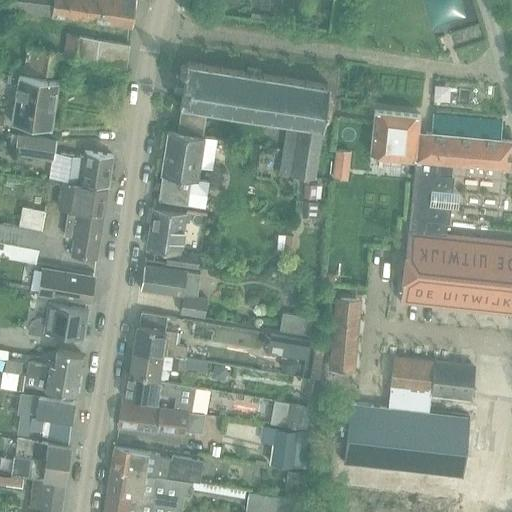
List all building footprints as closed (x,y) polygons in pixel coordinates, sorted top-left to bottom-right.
[(133,26),(136,0),(0,0),(0,6),(3,7),(3,8),(51,14),(51,16),(133,26)] [(127,68),(130,44),(65,36),(62,60),(127,68)] [(54,75),(58,50),(27,46),(25,65),(16,64),(15,70),(38,74),(39,72),(54,75)] [(219,69),(207,68),(188,64),(187,65),(186,65),(185,66),(183,66),(181,68),(180,71),(182,73),(185,74),(185,77),(177,76),(175,92),(182,93),(180,105),(181,106),(181,107),(182,107),(178,132),(178,133),(201,137),(202,135),(205,109),(213,110),(213,112),(216,112),(216,111),(236,114),(235,115),(237,116),(237,114),(256,117),(256,119),(258,119),(258,117),(278,120),(277,121),(279,121),(279,120),(289,122),(282,172),(314,176),(321,127),(322,127),(323,120),(331,114),(333,100),(328,93),(329,85),(328,85),(328,84),(326,83),(326,84),(307,81),(307,80),(305,80),(286,78),(286,77),(284,76),(284,78),(264,75),(264,74),(262,73),(262,74),(260,74),(261,68),(247,67),(246,72),(243,72),(244,70),(241,70),(222,68),(222,67),(220,67),(219,69)] [(17,83),(11,123),(31,126),(51,130),(58,82),(38,79),(18,76),(17,83)] [(420,116),(374,111),(370,154),(416,159),(408,230),(445,234),(446,222),(449,223),(453,176),(451,176),(453,163),(510,169),(511,146),(511,141),(419,132),(420,116)] [(169,131),(159,201),(178,203),(201,207),(205,181),(197,180),(199,166),(213,168),(217,138),(202,135),(201,137),(178,133),(178,132),(169,131)] [(54,159),(57,141),(36,138),(37,136),(19,134),(17,146),(22,146),(21,154),(54,159)] [(57,179),(108,187),(113,155),(85,151),(84,157),(61,153),(57,179)] [(337,151),(336,161),(350,163),(351,152),(337,151)] [(97,258),(107,188),(63,181),(59,207),(69,209),(65,235),(74,236),(71,254),(97,258)] [(305,184),(304,197),(315,198),(316,185),(305,184)] [(0,256),(36,262),(47,195),(28,192),(26,204),(22,203),(18,224),(0,221),(0,256)] [(200,253),(180,250),(185,213),(153,208),(147,247),(166,250),(165,263),(198,268),(200,253)] [(511,241),(508,241),(445,234),(408,230),(400,302),(511,314),(511,241)] [(285,234),(283,253),(294,254),(296,236),(285,234)] [(196,297),(199,273),(144,265),(140,289),(183,295),(181,313),(205,317),(207,299),(196,297)] [(267,276),(287,279),(288,268),(269,266),(267,276)] [(90,303),(94,277),(43,269),(38,295),(90,303)] [(330,367),(351,369),(357,301),(340,299),(338,325),(334,324),(330,367)] [(88,309),(69,305),(49,302),(46,319),(43,319),(38,320),(33,323),(29,332),(64,338),(65,335),(83,338),(88,309)] [(134,349),(185,357),(187,345),(175,343),(177,332),(165,330),(167,316),(141,312),(139,326),(138,326),(134,349)] [(279,331),(310,336),(312,318),(282,313),(279,331)] [(319,341),(309,340),(271,334),(269,349),(304,355),(304,360),(295,359),(293,373),(302,374),(301,377),(317,379),(319,361),(314,360),(315,351),(318,351),(319,341)] [(171,367),(183,369),(205,373),(207,361),(185,358),(185,357),(134,349),(131,374),(157,379),(159,367),(171,368),(171,367)] [(46,367),(79,373),(82,354),(57,350),(55,363),(46,362),(46,364),(46,367)] [(394,358),(390,387),(432,392),(471,397),(474,367),(394,358)] [(6,360),(5,371),(21,374),(22,362),(6,360)] [(75,394),(79,373),(46,367),(46,364),(29,361),(27,373),(48,377),(46,390),(75,394)] [(208,362),(208,372),(225,372),(226,362),(208,362)] [(5,371),(2,388),(18,390),(21,374),(5,371)] [(195,386),(160,381),(160,380),(157,379),(131,374),(126,373),(123,397),(158,402),(159,395),(175,397),(173,408),(191,411),(195,386)] [(351,403),(344,463),(462,476),(469,417),(429,412),(431,402),(432,392),(390,387),(389,397),(388,407),(351,403)] [(20,393),(17,414),(20,415),(17,433),(28,435),(29,429),(45,431),(44,437),(48,437),(51,418),(72,421),(74,402),(54,399),(38,397),(38,396),(20,393)] [(273,399),(269,423),(306,428),(309,406),(273,399)] [(201,434),(204,415),(191,412),(191,411),(173,408),(141,404),(122,401),(118,426),(184,436),(185,431),(201,434)] [(69,442),(72,421),(51,418),(48,437),(48,439),(69,442)] [(272,444),(270,463),(293,465),(309,467),(309,459),(306,458),(309,431),(296,430),(274,428),(272,444)] [(70,446),(50,443),(48,443),(46,460),(36,459),(36,460),(31,460),(34,440),(17,438),(15,456),(13,456),(10,474),(33,477),(29,507),(61,511),(70,446)] [(160,454),(134,449),(114,446),(111,469),(192,480),(200,481),(204,459),(174,455),(173,459),(159,457),(160,454)] [(111,469),(107,490),(182,503),(184,493),(190,494),(192,480),(111,469)] [(0,484),(22,487),(23,479),(0,476),(0,484)] [(107,490),(104,511),(180,511),(182,503),(107,490)] [(303,511),(305,502),(248,493),(245,511),(254,511),(303,511)]
